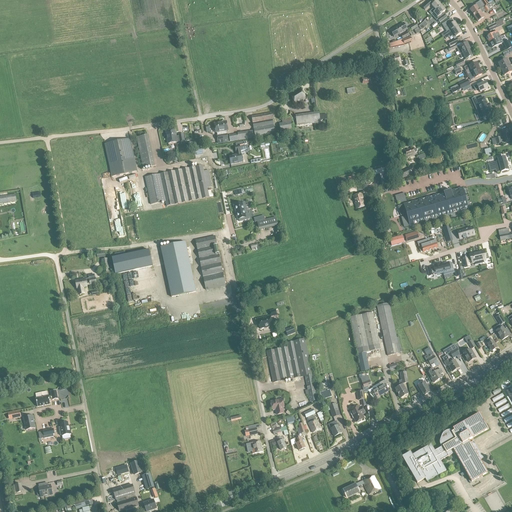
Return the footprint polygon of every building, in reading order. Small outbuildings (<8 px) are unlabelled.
[(431,15),(441,6),(437,1),(432,6),(434,9),(433,10),(429,13),(431,15)] [(425,10),(431,5),(428,2),(422,7),(425,10)] [(491,4),(487,6),(483,8),(485,12),(486,13),(493,8),(491,4)] [(444,15),(443,13),(445,11),(441,6),(431,15),(436,21),(438,20),(440,23),(447,18),(444,15)] [(478,9),(477,6),(470,10),(473,15),(481,10),(480,8),(478,9)] [(481,10),(473,15),(478,22),(484,18),(482,14),(485,12),(483,8),(481,10)] [(495,24),(488,27),(490,32),(504,25),(502,20),(494,23),(495,24)] [(394,37),(398,35),(407,29),(403,23),(394,29),(390,31),(394,37)] [(450,33),(452,32),(458,28),(455,23),(448,27),(451,30),(449,31),(450,33)] [(458,28),(452,32),(455,37),(462,33),(458,28)] [(497,32),(495,33),(486,37),(489,42),(500,37),(497,32)] [(500,37),(489,42),(492,48),(502,43),(501,39),(503,38),(502,36),(500,37)] [(402,40),(405,46),(412,43),(410,37),(402,40)] [(456,39),(447,44),(449,47),(458,43),(456,39)] [(459,47),(463,54),(470,50),(467,44),(464,45),(464,44),(462,46),(459,47)] [(473,56),(470,50),(463,54),(466,60),(468,59),(470,58),(473,56)] [(395,57),(389,58),(391,66),(396,64),(396,66),(401,64),(400,62),(403,61),(403,60),(400,60),(399,54),(394,55),(395,57)] [(501,70),(510,66),(508,64),(509,63),(508,60),(507,60),(498,64),(501,70)] [(470,74),(479,69),(476,64),(469,67),(470,69),(468,70),(470,74)] [(510,66),(501,70),(504,76),(511,72),(511,68),(511,69),(510,66)] [(479,69),(470,74),(472,77),(474,77),(475,78),(482,75),(479,69)] [(445,76),(443,72),(437,74),(440,84),(447,81),(445,76)] [(467,80),(459,84),(461,89),(469,85),(467,80)] [(478,89),(480,92),(488,88),(485,82),(477,86),(477,87),(475,88),(476,90),(478,89)] [(306,98),(303,92),(301,89),(290,96),(295,104),(300,102),(301,105),(304,103),(303,100),(306,98)] [(484,97),(476,101),(479,107),(476,108),(477,111),(484,108),(483,107),(487,105),(484,97)] [(490,108),(489,104),(487,105),(483,107),(484,108),(477,111),(478,113),(481,112),(484,117),(491,114),(489,109),(490,108)] [(457,125),(452,105),(446,107),(450,127),(457,125)] [(271,113),(252,116),(255,137),(275,133),(271,113)] [(295,116),(297,126),(320,123),(319,121),(319,116),(318,113),(295,116)] [(279,124),(281,135),(294,133),(291,117),(282,119),(282,123),(279,124)] [(214,129),(214,132),(215,132),(216,132),(216,133),(219,132),(219,136),(217,136),(218,141),(223,140),(220,123),(214,124),(215,128),(214,129)] [(168,132),(166,132),(168,144),(177,142),(177,141),(180,141),(180,143),(184,142),(183,134),(179,135),(179,136),(176,137),(175,130),(173,131),(172,130),(169,130),(168,132)] [(504,143),(511,142),(509,131),(501,133),(502,135),(502,138),(495,139),(497,145),(502,144),(502,143),(504,143)] [(148,132),(136,134),(140,165),(152,163),(148,132)] [(253,132),(237,134),(238,141),(254,139),(253,132)] [(129,139),(103,145),(110,177),(136,171),(129,139)] [(237,155),(229,156),(231,165),(243,162),(241,154),(240,151),(245,150),(248,149),(247,144),(247,142),(235,144),(236,147),(235,147),(236,152),(237,152),(237,155)] [(201,147),(194,148),(195,156),(203,154),(201,147)] [(415,149),(414,149),(413,148),(403,151),(406,159),(408,158),(408,157),(415,155),(415,153),(416,153),(417,152),(417,151),(416,150),(416,149),(415,149)] [(507,163),(507,161),(506,161),(505,157),(498,158),(499,165),(507,163)] [(507,163),(499,165),(501,172),(502,172),(502,173),(507,172),(507,171),(508,170),(507,166),(508,166),(507,163)] [(202,165),(145,178),(150,205),(165,202),(166,206),(209,197),(210,197),(204,165),(202,165)] [(415,172),(412,166),(399,172),(402,179),(415,172)] [(359,184),(358,178),(349,181),(350,187),(359,184)] [(437,196),(437,195),(404,204),(404,205),(398,207),(401,216),(407,214),(410,226),(468,210),(467,207),(468,207),(462,188),(451,191),(451,192),(448,193),(444,194),(437,196)] [(8,196),(0,196),(0,203),(8,202),(17,201),(16,194),(8,196)] [(365,207),(362,194),(353,197),(357,209),(365,207)] [(245,202),(234,205),(236,213),(247,210),(245,202)] [(500,209),(470,216),(472,224),(502,216),(500,209)] [(247,210),(236,213),(238,220),(239,219),(239,222),(249,219),(247,210)] [(258,222),(260,230),(278,226),(276,217),(258,222)] [(475,235),(473,230),(472,227),(469,228),(457,232),(460,239),(463,238),(463,239),(467,238),(467,237),(475,235)] [(408,241),(432,235),(431,229),(407,235),(408,241)] [(402,235),(392,237),(393,244),(403,241),(402,235)] [(215,236),(196,240),(206,290),(225,286),(215,236)] [(434,238),(418,243),(421,252),(423,252),(423,253),(437,248),(437,247),(434,238)] [(185,242),(161,248),(172,297),(196,292),(185,242)] [(477,254),(479,261),(485,259),(484,251),(480,252),(480,253),(477,254)] [(479,261),(477,254),(474,255),(474,254),(470,255),(471,258),(468,259),(467,258),(463,259),(465,268),(469,267),(469,263),(479,261)] [(108,259),(102,259),(103,274),(110,274),(108,259)] [(443,271),(450,269),(449,262),(443,264),(442,264),(443,271)] [(443,271),(442,264),(440,265),(440,264),(434,265),(435,266),(433,266),(433,267),(431,268),(431,267),(427,268),(429,276),(433,275),(432,273),(435,272),(435,273),(436,272),(437,274),(444,272),(443,271)] [(85,279),(75,281),(77,289),(78,289),(79,295),(84,294),(83,288),(87,287),(86,284),(90,283),(90,285),(96,284),(95,278),(89,279),(89,280),(86,280),(85,279)] [(377,307),(388,355),(399,353),(389,304),(377,307)] [(351,318),(352,320),(359,354),(366,353),(381,350),(373,313),(351,318)] [(270,316),(258,320),(260,329),(265,327),(267,328),(269,328),(269,326),(272,326),(270,316)] [(504,323),(500,316),(496,318),(501,325),(504,323)] [(293,327),(285,330),(288,337),(296,333),(293,327)] [(502,327),(496,331),(502,340),(508,336),(502,327)] [(467,343),(468,343),(472,349),(475,347),(471,341),(469,336),(464,339),(467,343)] [(288,347),(268,351),(274,383),(306,376),(311,402),(318,400),(305,338),(298,340),(299,341),(287,343),(288,347)] [(489,343),(488,344),(492,351),(497,348),(493,341),(492,341),(490,338),(487,340),(489,343)] [(449,348),(451,352),(450,353),(453,358),(459,355),(453,345),(449,348)] [(464,354),(469,362),(476,358),(471,350),(464,354)] [(366,354),(358,356),(359,360),(361,372),(369,370),(366,354)] [(434,356),(427,360),(430,365),(437,361),(434,356)] [(445,362),(447,366),(448,365),(452,372),(459,368),(455,361),(451,363),(449,360),(447,356),(443,358),(445,362)] [(262,364),(265,381),(271,380),(268,363),(262,364)] [(434,383),(435,382),(442,378),(438,371),(434,373),(432,370),(427,372),(430,376),(434,383)] [(394,386),(396,389),(395,389),(401,398),(408,394),(402,384),(408,383),(406,372),(400,373),(402,381),(399,381),(400,383),(394,386)] [(368,376),(361,378),(364,388),(371,386),(368,376)] [(370,393),(373,399),(375,398),(388,391),(386,387),(387,386),(387,385),(388,385),(385,381),(386,380),(384,377),(383,378),(384,381),(379,383),(381,386),(374,391),(373,388),(370,390),(369,392),(370,393)] [(425,381),(417,386),(423,396),(431,392),(425,381)] [(323,400),(332,396),(330,390),(320,394),(323,400)] [(49,397),(49,396),(36,399),(38,407),(50,404),(49,400),(52,399),(52,400),(58,399),(56,391),(51,392),(52,396),(49,397)] [(363,391),(357,392),(358,401),(361,400),(362,406),(366,405),(365,399),(364,399),(363,391)] [(500,391),(490,396),(492,400),(502,395),(500,391)] [(495,405),(505,400),(503,397),(493,401),(495,405)] [(276,415),(278,415),(284,413),(283,408),(285,408),(283,400),(272,402),(270,402),(272,411),(275,410),(276,415)] [(498,410),(507,405),(506,402),(496,407),(498,410)] [(340,415),(336,404),(328,406),(333,418),(340,415)] [(352,414),(356,423),(357,422),(358,423),(361,422),(361,421),(361,420),(364,419),(362,415),(365,414),(362,407),(359,408),(358,407),(350,410),(351,411),(350,412),(351,414),(352,415),(352,414)] [(304,414),(307,419),(316,415),(313,410),(304,414)] [(503,420),(511,416),(511,411),(502,417),(503,420)] [(435,451),(440,461),(455,453),(472,482),(488,473),(480,460),(483,458),(474,441),(470,443),(469,440),(488,429),(479,413),(453,428),(454,431),(452,432),(451,432),(451,431),(450,431),(449,430),(448,430),(447,431),(444,433),(442,436),(440,441),(440,442),(440,443),(440,444),(440,445),(442,447),(435,451)] [(26,430),(35,429),(32,416),(24,418),(26,430)] [(316,420),(314,416),(307,420),(309,423),(308,424),(313,433),(321,430),(316,420)] [(66,423),(66,421),(61,422),(62,424),(60,424),(61,428),(59,428),(61,436),(62,435),(62,436),(71,434),(70,430),(69,430),(67,423),(66,423)] [(338,426),(337,426),(337,425),(338,425),(336,421),(329,425),(331,429),(334,437),(342,433),(338,426)] [(302,424),(299,425),(300,428),(297,430),(298,434),(305,432),(302,424)] [(53,429),(43,431),(44,439),(53,437),(53,434),(54,434),(53,429)] [(281,438),(277,439),(279,443),(277,443),(281,451),(286,448),(283,441),(282,441),(281,438)] [(297,438),(294,439),(299,451),(300,451),(300,452),(305,450),(304,449),(305,448),(302,442),(300,438),(297,439),(297,438)] [(250,444),(251,447),(252,454),(263,452),(261,442),(250,444)] [(446,471),(440,461),(435,451),(431,445),(412,455),(411,452),(402,457),(417,483),(425,479),(427,481),(438,475),(446,471)] [(138,462),(131,464),(134,475),(141,473),(138,462)] [(153,487),(149,474),(141,476),(145,489),(153,487)] [(374,476),(362,482),(369,495),(381,489),(378,484),(379,484),(378,483),(374,476)] [(113,490),(132,485),(131,482),(112,487),(113,490)] [(16,493),(23,492),(21,483),(14,484),(15,485),(13,486),(14,493),(16,492),(16,493)] [(50,486),(48,486),(48,483),(38,485),(39,488),(39,490),(36,491),(38,497),(40,496),(40,498),(52,495),(50,486)] [(347,499),(360,493),(356,484),(344,490),(344,491),(344,492),(344,493),(345,494),(346,495),(345,496),(346,497),(347,498),(347,499)] [(113,491),(119,511),(139,506),(132,485),(113,491)] [(76,510),(90,505),(93,504),(91,497),(73,503),(76,510)] [(153,500),(143,504),(146,511),(147,511),(156,509),(153,500)]
